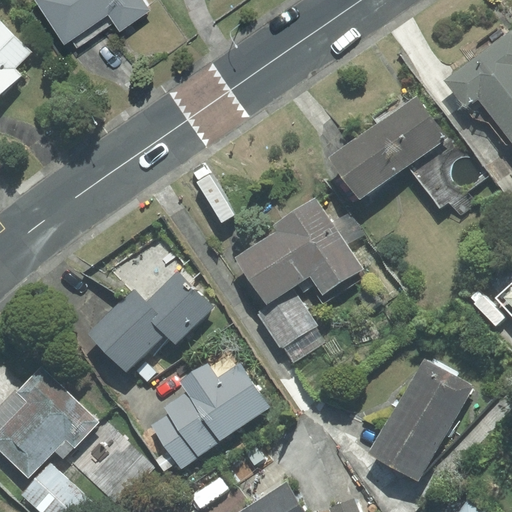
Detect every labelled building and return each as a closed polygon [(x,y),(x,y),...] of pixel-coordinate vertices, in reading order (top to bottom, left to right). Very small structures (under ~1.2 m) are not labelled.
[(43,0),(72,40),(116,8),(128,26),(159,4),(155,0),(43,0)] [(37,51),(6,21),(0,27),(0,108),(28,78),(20,70),(37,51)] [(511,127),(511,174),(502,183),(511,194),(511,29),(451,76),(474,107),(488,96),(511,127)] [(453,134),(420,94),(341,160),(374,200),(453,134)] [(369,266),(319,196),(277,225),(281,230),(243,257),(277,305),(265,314),(289,349),(322,325),(298,291),(319,276),(331,293),(369,266)] [(184,346),(222,306),(183,270),(154,301),(140,287),(96,333),(136,371),(172,334),(184,346)] [(511,287),(502,297),(511,307),(511,287)] [(168,405),(173,412),(155,424),(186,469),(278,406),(236,343),(167,389),(175,400),(168,405)] [(480,387),(427,358),(376,451),(429,480),(480,387)] [(31,402),(0,435),(0,443),(37,478),(72,440),(80,448),(105,420),(46,365),(20,392),(31,402)] [(56,463),(27,494),(45,511),(95,511),(101,506),(56,463)] [(314,511),(293,479),(243,511),(314,511)] [(380,511),(373,491),(333,506),(335,511),(380,511)] [(206,511),(197,497),(174,511),(206,511)] [(492,511),(472,499),(463,511),(492,511)]
